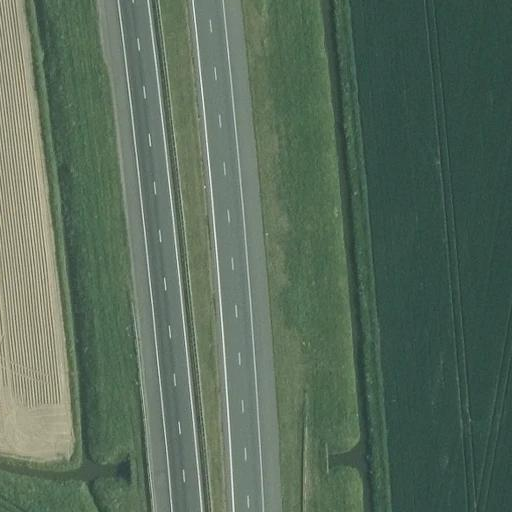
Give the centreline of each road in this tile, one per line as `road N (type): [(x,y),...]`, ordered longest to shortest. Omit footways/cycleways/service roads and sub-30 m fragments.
road 1 (track): [(137,511),(121,329),(74,0)]
road 2 (motorway): [(131,0),(185,511)]
road 3 (motorway): [(246,511),(206,0)]
